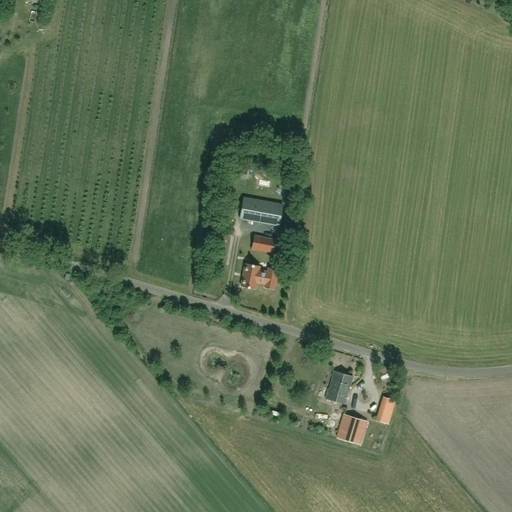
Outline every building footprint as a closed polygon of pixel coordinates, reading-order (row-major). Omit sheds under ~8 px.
[(279,225),(283,206),(243,198),(239,218),(279,225)] [(225,265),(230,236),(219,234),(214,263),(225,265)] [(272,252),(274,240),(255,236),(252,248),(272,252)] [(245,263),(241,286),(255,289),(257,281),(265,283),(264,288),(274,290),(276,276),(277,270),(268,268),(267,273),(258,272),(260,266),(245,263)] [(344,404),(353,377),(334,371),(332,377),(333,377),(329,388),(328,388),(325,398),(344,404)] [(377,414),(390,418),(392,411),(379,407),(377,414)] [(360,445),(367,422),(343,415),(337,437),(360,445)]
